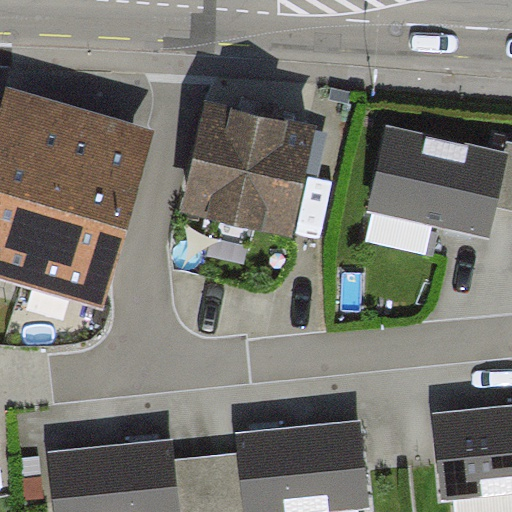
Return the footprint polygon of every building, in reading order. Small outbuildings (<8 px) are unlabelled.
[(146,123),(16,82),(0,132),(0,281),(87,309),(146,123)] [(321,124),(216,99),(191,203),(296,228),(321,124)] [(504,146),(383,120),(365,205),(486,231),(504,146)] [(511,399),(424,408),(433,493),(511,485),(511,399)] [(364,416),(236,428),(244,509),(372,497),(364,416)] [(183,511),(175,435),(51,449),(58,511),(183,511)]
